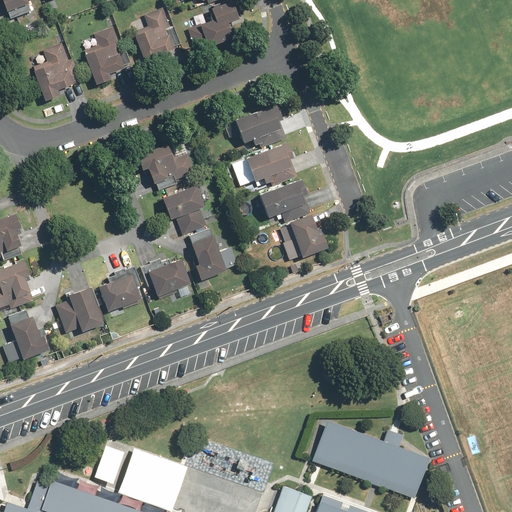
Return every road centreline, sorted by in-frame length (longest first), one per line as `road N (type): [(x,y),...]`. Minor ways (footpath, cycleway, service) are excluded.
road 1 (secondary): [(0,412),(323,294)]
road 2 (residential): [(93,129),(131,216),(126,227),(61,249),(16,133)]
road 3 (residential): [(93,129),(288,51)]
road 4 (residential): [(353,212),(288,51)]
road 5 (secondary): [(323,294),(356,270),(424,245),(446,249)]
road 6 (secondary): [(446,249),(391,281),(323,294)]
